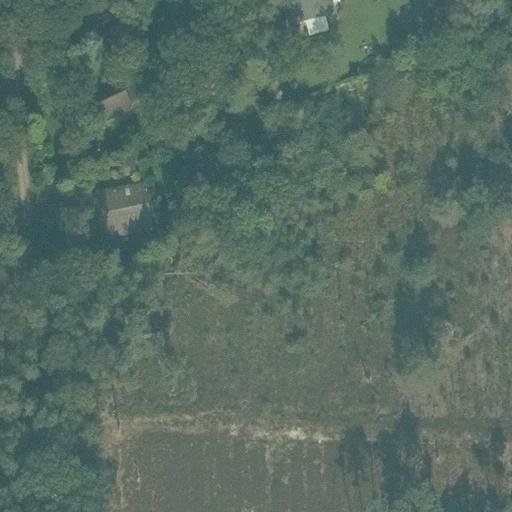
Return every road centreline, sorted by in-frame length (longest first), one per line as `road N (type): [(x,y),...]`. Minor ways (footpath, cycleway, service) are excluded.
road 1 (track): [(13,63),(16,282),(0,331)]
road 2 (track): [(13,63),(140,0)]
